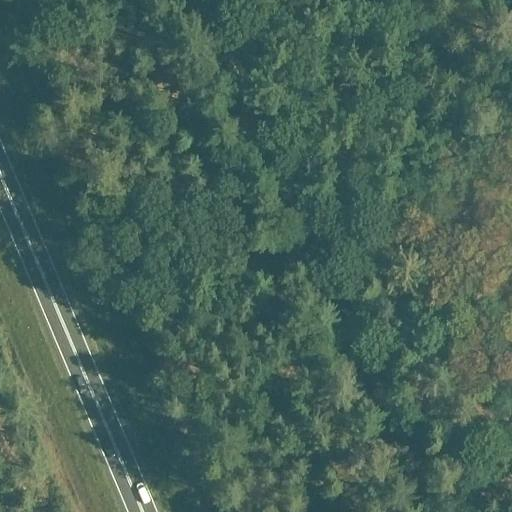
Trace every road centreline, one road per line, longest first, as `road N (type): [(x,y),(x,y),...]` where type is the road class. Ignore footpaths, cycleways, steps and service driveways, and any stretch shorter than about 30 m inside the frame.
road 1 (track): [(184,0),(287,182),(429,511)]
road 2 (trunk): [(141,511),(0,174)]
